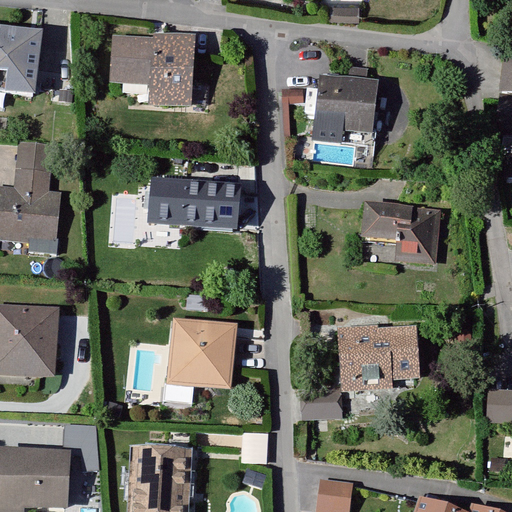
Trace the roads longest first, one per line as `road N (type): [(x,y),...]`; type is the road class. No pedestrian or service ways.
road 1 (residential): [(288,511),(266,26)]
road 2 (residential): [(453,45),(474,98),(511,347)]
road 3 (residential): [(453,45),(266,26)]
road 4 (residential): [(266,26),(87,0)]
